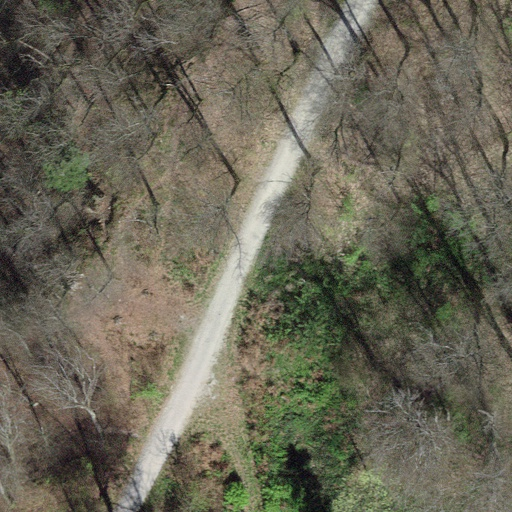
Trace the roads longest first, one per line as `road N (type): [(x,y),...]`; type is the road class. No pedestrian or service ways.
road 1 (track): [(361,0),(273,183),(176,420),(121,511)]
road 2 (track): [(201,361),(236,437),(256,511)]
